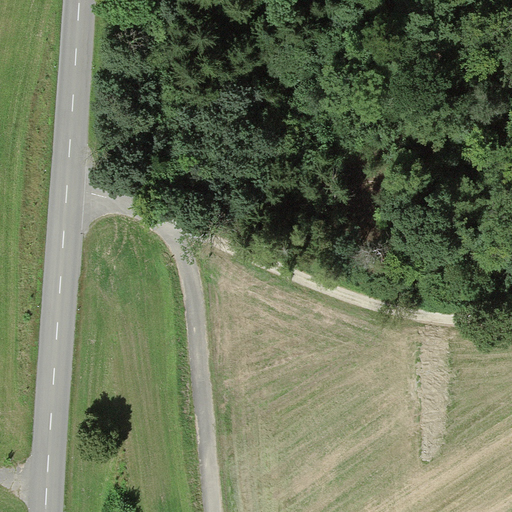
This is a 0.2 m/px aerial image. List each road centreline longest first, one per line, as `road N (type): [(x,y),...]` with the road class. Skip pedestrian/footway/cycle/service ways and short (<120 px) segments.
road 1 (secondary): [(80,0),(46,511)]
road 2 (track): [(173,230),(200,228),(368,295),(463,310),(511,307)]
